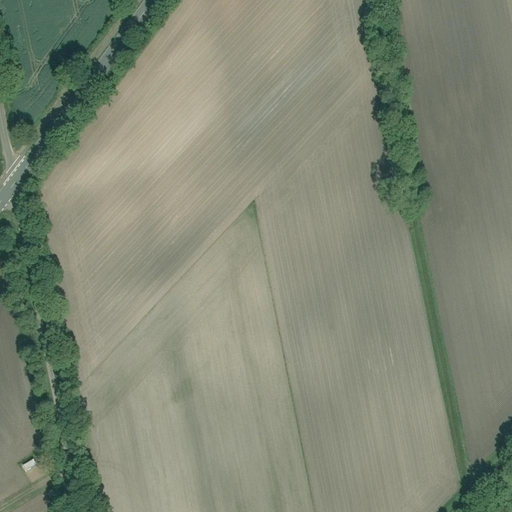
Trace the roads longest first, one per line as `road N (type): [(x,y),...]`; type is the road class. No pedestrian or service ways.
road 1 (track): [(16,183),(82,511)]
road 2 (secondary): [(16,183),(155,0)]
